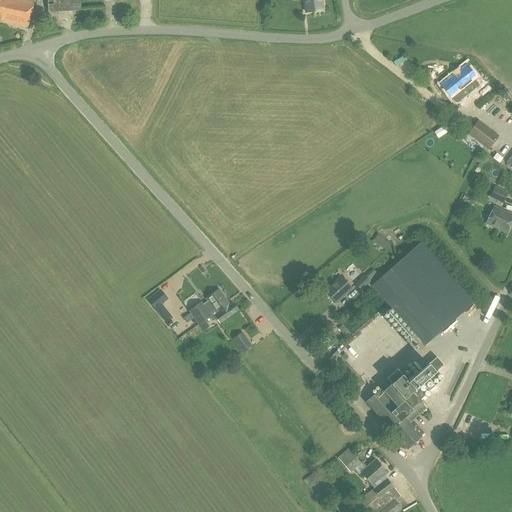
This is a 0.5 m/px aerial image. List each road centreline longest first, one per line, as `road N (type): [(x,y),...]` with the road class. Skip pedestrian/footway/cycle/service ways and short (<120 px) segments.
road 1 (unclassified): [(411,472),(31,49)]
road 2 (unclassified): [(31,49),(112,32),(300,40),(351,31)]
road 3 (unclassified): [(411,472),(446,428),(511,289)]
